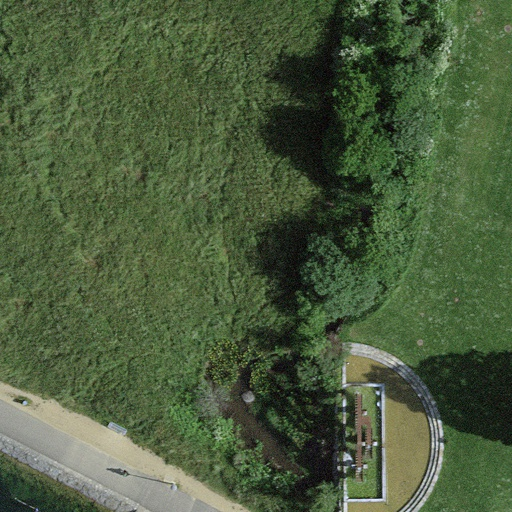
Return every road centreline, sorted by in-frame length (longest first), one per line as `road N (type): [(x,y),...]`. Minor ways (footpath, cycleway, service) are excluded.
road 1 (motorway): [(0,108),(247,170),(511,221)]
road 2 (motorway): [(511,101),(63,0)]
